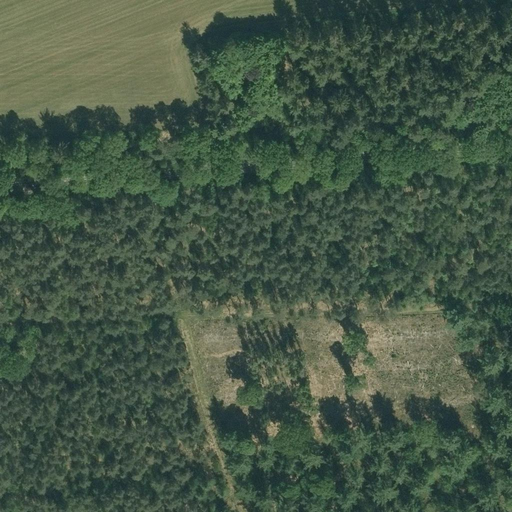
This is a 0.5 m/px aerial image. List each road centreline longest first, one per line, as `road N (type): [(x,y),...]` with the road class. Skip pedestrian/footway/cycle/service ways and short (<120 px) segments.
road 1 (tertiary): [(511,148),(0,190)]
road 2 (track): [(168,0),(213,126),(218,173)]
road 3 (track): [(345,511),(511,490)]
